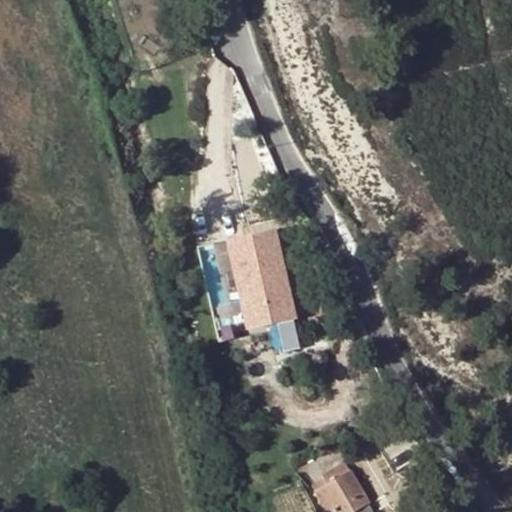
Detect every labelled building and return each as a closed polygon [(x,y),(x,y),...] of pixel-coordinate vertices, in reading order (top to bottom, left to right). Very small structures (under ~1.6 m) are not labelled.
[(276,230),(266,232),(268,249),(280,247),(276,230)] [(266,232),(226,241),(246,331),(284,322),(279,301),(291,298),(280,247),(268,249),(266,232)] [(296,320),(291,298),(279,301),(284,322),(296,320)] [(330,511),(353,511),(370,502),(351,469),(314,491),(324,510),(329,508),(330,511)] [(375,511),(370,502),(353,511),(375,511)]
